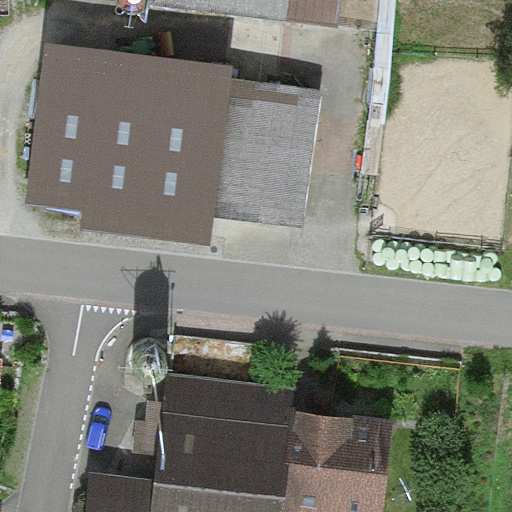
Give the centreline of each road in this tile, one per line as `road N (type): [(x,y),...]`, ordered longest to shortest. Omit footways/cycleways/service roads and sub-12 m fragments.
road 1 (tertiary): [(511,321),(84,276)]
road 2 (residential): [(48,511),(84,276)]
